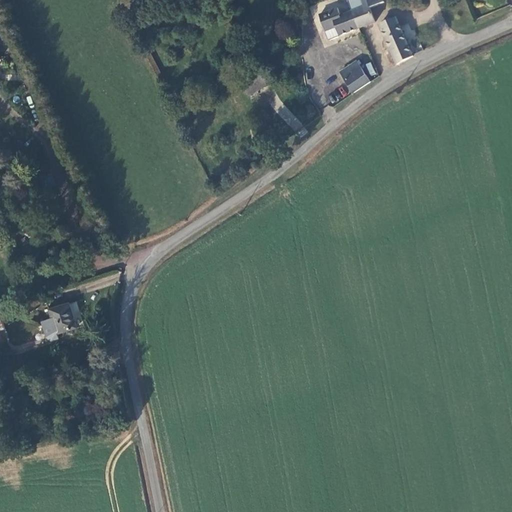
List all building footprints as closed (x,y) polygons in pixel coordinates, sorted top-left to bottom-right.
[(347,0),(352,10),(359,27),(375,21),(368,7),(383,0),(347,0)] [(339,36),(359,27),(352,10),(341,14),(338,9),(320,16),(325,30),(335,27),(339,36)] [(398,65),(413,56),(395,16),(379,23),(398,65)] [(329,40),(339,36),(335,27),(325,30),(329,40)] [(354,92),(371,82),(358,61),(341,71),(354,92)] [(295,132),(302,125),(283,105),(276,111),(295,132)] [(53,318),(58,334),(77,327),(69,304),(50,310),(53,318)] [(42,321),(43,323),(47,339),(52,340),(59,338),(58,334),(53,318),(42,321)]
